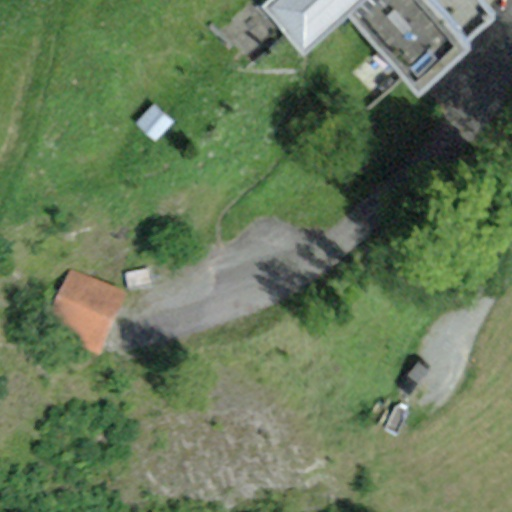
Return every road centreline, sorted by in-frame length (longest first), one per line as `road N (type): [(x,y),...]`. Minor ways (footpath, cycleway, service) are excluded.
road 1 (residential): [(511,106),(351,240),(256,290),(158,320)]
road 2 (track): [(511,257),(437,384)]
